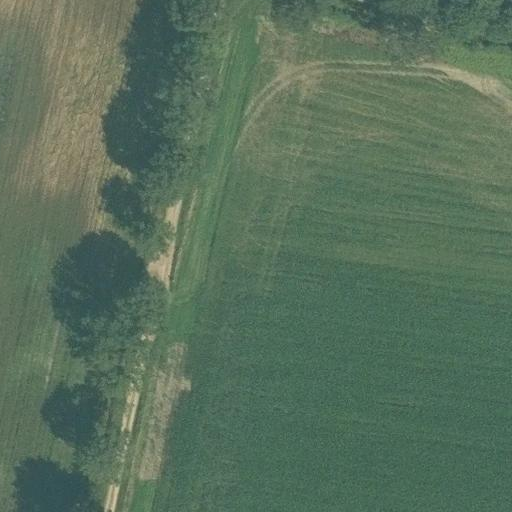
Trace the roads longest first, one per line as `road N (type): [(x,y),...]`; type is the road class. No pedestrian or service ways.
road 1 (track): [(220,0),(107,511)]
road 2 (tertiary): [(394,0),(511,22)]
